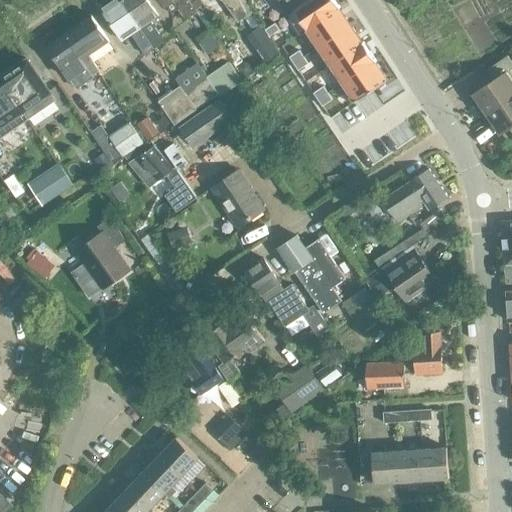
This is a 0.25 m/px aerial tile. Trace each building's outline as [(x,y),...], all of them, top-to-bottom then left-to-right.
[(155,48),(122,0),(114,0),(102,8),(124,40),(132,34),(146,54),(150,51),(157,62),(163,58),(155,48)] [(148,0),(122,0),(155,48),(166,40),(161,33),(165,30),(161,25),(158,28),(152,20),(159,16),(148,0)] [(161,0),(166,6),(168,5),(174,13),(179,9),(186,19),(197,11),(189,0),(161,0)] [(201,0),(195,0),(192,3),(197,11),(209,27),(216,22),(208,10),(201,0)] [(224,0),(240,22),(254,12),(253,10),(245,0),(224,0)] [(279,0),(289,14),(309,0),(308,0),(279,0)] [(304,32),(340,8),(341,7),(336,0),(309,0),(289,14),(287,15),(299,33),(300,34),(304,32)] [(316,49),(351,25),(340,8),(304,32),(316,49)] [(92,15),(65,34),(93,75),(100,70),(89,54),(109,40),(92,15)] [(276,23),(266,29),(270,36),(280,29),(276,23)] [(328,67),(364,42),(364,41),(363,42),(351,25),(316,49),(328,67)] [(209,29),(196,38),(209,55),(221,47),(209,29)] [(65,34),(48,45),(76,87),(93,75),(65,34)] [(340,85),(377,60),(364,42),(328,67),(340,85)] [(61,90),(32,49),(4,69),(33,110),(61,90)] [(459,72),(480,59),(474,49),(454,63),(459,72)] [(300,50),(290,57),(295,63),(305,57),(300,50)] [(493,80),(473,94),(487,114),(511,97),(511,79),(507,72),(511,68),(511,61),(508,55),(486,70),(493,80)] [(309,63),(305,57),(295,63),(299,70),(309,63)] [(377,61),(377,60),(340,85),(352,103),(353,103),(373,89),(388,79),(376,61),(377,61)] [(231,61),(207,77),(219,94),(221,93),(222,95),(243,80),(231,61)] [(33,110),(4,69),(0,71),(0,121),(5,129),(33,110)] [(207,77),(186,92),(197,109),(219,94),(207,77)] [(172,88),(159,97),(160,100),(159,101),(176,124),(197,109),(186,92),(181,85),(174,90),(172,88)] [(319,99),(328,92),(324,86),(314,92),(319,99)] [(333,99),(328,92),(319,99),(323,106),(333,99)] [(511,97),(487,114),(501,134),(510,128),(511,131),(511,97)] [(180,127),(181,129),(194,147),(220,129),(222,132),(235,123),(219,100),(180,127)] [(149,141),(161,132),(150,116),(138,124),(149,141)] [(144,142),(129,121),(111,133),(126,154),(144,142)] [(123,156),(109,134),(102,124),(91,131),(113,163),(123,156)] [(174,143),(165,149),(177,166),(179,169),(188,163),(174,143)] [(198,197),(179,169),(177,166),(173,168),(155,146),(131,163),(151,187),(170,172),(180,186),(167,195),(178,210),(198,197)] [(60,164),(32,184),(45,203),(73,184),(60,164)] [(430,168),(412,181),(427,203),(431,208),(449,196),(430,168)] [(239,226),(264,209),(239,170),(214,187),(239,226)] [(400,221),(427,203),(412,181),(385,199),(400,221)] [(428,232),(449,218),(442,208),(421,222),(428,232)] [(86,262),(72,272),(90,297),(104,287),(115,279),(130,269),(114,246),(125,238),(110,217),(99,225),(103,232),(90,241),(78,250),(86,262)] [(507,283),(511,283),(511,219),(503,220),(507,283)] [(187,229),(169,234),(174,249),(191,243),(187,229)] [(308,250),(298,235),(297,234),(276,249),(293,274),(296,271),(301,278),(297,280),(306,295),(310,292),(325,313),(343,300),(334,287),(347,278),(322,241),(308,250)] [(38,251),(28,264),(47,279),(57,266),(38,251)] [(406,300),(437,279),(423,259),(412,266),(406,256),(385,270),(406,300)] [(267,301),(269,300),(286,325),(308,311),(315,324),(322,320),(314,307),(310,309),(293,283),(284,289),(264,258),(246,270),(267,301)] [(0,306),(16,319),(32,298),(12,282),(0,297),(0,306)] [(356,295),(375,323),(384,316),(365,288),(356,295)] [(346,302),(364,329),(375,323),(356,295),(346,302)] [(246,312),(230,324),(227,320),(224,322),(223,319),(215,325),(217,328),(207,334),(226,361),(220,366),(229,380),(241,372),(232,358),(246,348),(249,353),(266,342),(253,322),(254,321),(250,315),(248,316),(246,312)] [(156,325),(177,356),(193,381),(201,393),(224,379),(215,366),(206,353),(193,334),(188,337),(171,314),(156,325)] [(441,331),(424,332),(425,346),(416,346),(416,350),(405,351),(405,361),(367,363),(369,387),(407,385),(406,369),(417,369),(417,373),(443,371),(441,331)] [(147,355),(128,336),(111,353),(131,372),(147,355)] [(306,366),(276,386),(293,412),(323,391),(306,366)] [(322,381),(327,388),(344,376),(339,369),(322,381)] [(385,422),(433,419),(433,408),(384,411),(385,422)] [(212,431),(228,449),(244,434),(227,416),(212,431)] [(259,422),(240,441),(254,455),(273,436),(259,422)] [(201,458),(178,437),(161,455),(183,477),(201,458)] [(377,482),(451,477),(449,447),(375,452),(377,482)] [(183,477),(161,455),(144,472),(167,494),(183,477)] [(167,494),(144,472),(127,490),(150,511),(167,494)] [(207,482),(198,491),(207,498),(215,490),(207,482)] [(149,511),(150,511),(127,490),(110,508),(114,511),(149,511)] [(185,511),(193,511),(207,498),(198,491),(185,505),(182,508),(185,511)] [(0,493),(0,511),(2,511),(12,503),(2,492),(0,493)]
